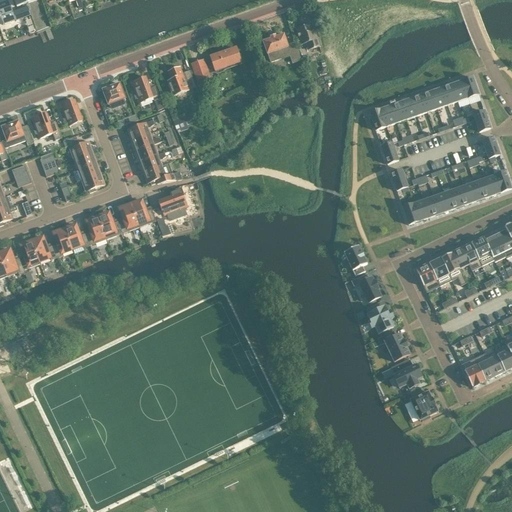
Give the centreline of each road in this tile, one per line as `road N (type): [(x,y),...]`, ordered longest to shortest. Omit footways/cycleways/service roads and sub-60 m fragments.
road 1 (tertiary): [(79,76),(288,0)]
road 2 (residential): [(51,216),(119,191),(79,76)]
road 3 (residential): [(400,261),(463,397)]
road 4 (residential): [(400,261),(511,206)]
